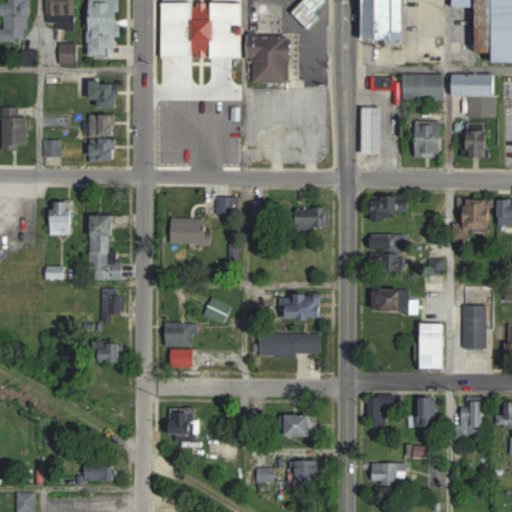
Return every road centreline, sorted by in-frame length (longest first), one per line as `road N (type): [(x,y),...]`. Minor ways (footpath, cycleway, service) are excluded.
road 1 (residential): [(511,181),(0,174)]
road 2 (residential): [(140,511),(143,0)]
road 3 (primary): [(346,511),(343,0)]
road 4 (residential): [(511,386),(140,386)]
